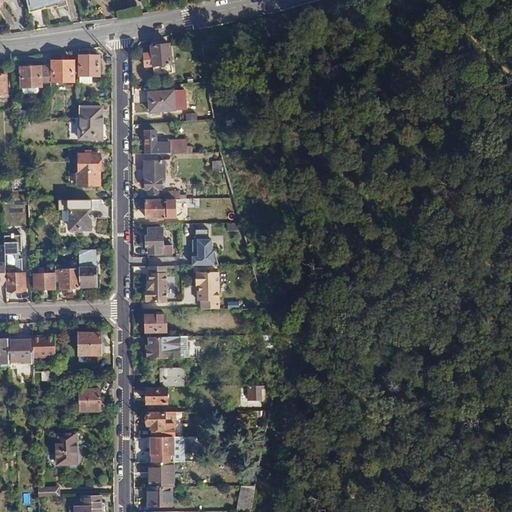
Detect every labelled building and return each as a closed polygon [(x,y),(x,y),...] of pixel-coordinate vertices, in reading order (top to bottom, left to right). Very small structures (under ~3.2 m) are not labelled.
[(26,0),(30,13),(58,7),(59,9),(69,7),(67,0),(26,0)] [(170,47),(152,48),(152,55),(146,55),(147,66),(152,66),(153,76),(171,74),(170,47)] [(99,56),(79,56),(79,78),(100,77),(99,56)] [(49,60),(49,66),(49,79),(73,79),(73,61),(49,60)] [(49,66),(21,66),(20,87),(39,87),(39,79),(49,79),(49,66)] [(173,94),(149,94),(149,113),(174,112),(173,94)] [(102,107),(79,107),(79,119),(80,139),(102,139),(102,107)] [(180,113),(180,120),(192,120),(191,112),(180,113)] [(156,133),(144,133),(145,156),(170,155),(170,144),(156,145),(156,133)] [(99,154),(79,154),(79,172),(76,172),(76,186),(99,186),(99,154)] [(222,161),(212,162),(213,171),(223,170),(222,161)] [(161,163),(145,163),(145,190),(148,190),(148,195),(157,195),(157,190),(161,190),(161,163)] [(90,200),(70,200),(70,228),(90,228),(90,200)] [(175,200),(145,200),(145,219),(175,218),(175,200)] [(162,230),(145,230),(145,247),(149,247),(149,255),(159,255),(159,249),(163,249),(162,230)] [(210,233),(196,233),(196,243),(193,243),(193,268),(219,269),(215,254),(212,254),(212,243),(210,243),(210,233)] [(54,261),(41,261),(42,268),(34,268),(35,288),(55,288),(54,261)] [(96,265),(79,266),(80,285),(97,284),(96,265)] [(80,285),(79,266),(60,267),(60,287),(80,287),(80,285)] [(169,267),(149,267),(149,283),(147,283),(147,288),(168,289),(169,267)] [(26,273),(8,273),(8,290),(25,289),(26,273)] [(220,274),(197,275),(197,288),(200,288),(200,289),(220,289),(220,274)] [(168,289),(147,288),(145,289),(145,291),(142,292),(142,299),(146,303),(167,303),(168,289)] [(220,289),(200,289),(200,293),(198,293),(198,303),(202,303),(202,311),(220,311),(220,289)] [(166,316),(146,316),(145,332),(165,332),(166,316)] [(100,331),(78,331),(78,353),(100,353),(100,331)] [(33,335),(33,339),(34,356),(56,355),(55,334),(33,335)] [(262,337),(255,337),(255,347),(265,347),(262,337)] [(185,339),(150,338),(150,348),(146,348),(145,359),(185,358),(185,339)] [(8,339),(0,339),(0,363),(9,363),(8,339)] [(33,339),(8,339),(9,363),(9,381),(35,380),(34,356),(33,339)] [(183,369),(162,369),(163,387),(183,387),(183,369)] [(99,379),(79,380),(80,410),(101,409),(99,379)] [(262,402),(263,388),(248,386),(247,401),(262,402)] [(167,390),(147,389),(147,405),(166,405),(167,390)] [(175,412),(165,412),(165,414),(147,414),(147,415),(144,415),(143,422),(146,422),(146,425),(147,426),(151,425),(151,436),(173,437),(174,437),(173,425),(175,423),(175,412)] [(173,456),(173,437),(151,436),(151,456),(173,456)] [(72,438),(52,438),(53,469),(73,468),(72,438)] [(152,463),(149,463),(149,488),(171,488),(173,488),(173,463),(152,463)] [(38,487),(38,497),(61,496),(61,487),(38,487)] [(171,488),(149,488),(148,488),(148,507),(171,507),(171,488)] [(101,511),(101,495),(81,496),(81,507),(75,507),(75,511),(101,511)]
